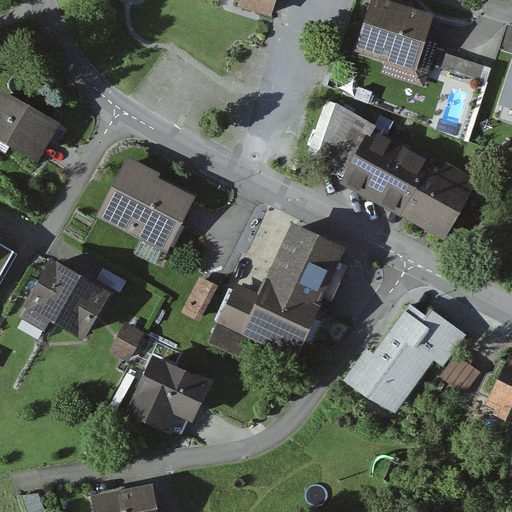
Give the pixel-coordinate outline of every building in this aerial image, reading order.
[(213,0),(275,18),(280,0),(213,0)] [(426,23),(369,5),(350,65),(407,83),(426,23)] [(511,55),(491,117),(511,123),(511,55)] [(0,96),(0,142),(38,164),(61,123),(3,91),(0,96)] [(364,133),(335,188),(438,244),(468,188),(364,133)] [(168,266),(198,211),(128,174),(99,229),(168,266)] [(0,270),(15,244),(0,235),(0,270)] [(294,237),(245,352),(302,376),(351,261),(294,237)] [(29,321),(86,355),(112,310),(55,277),(29,321)] [(129,311),(115,341),(135,350),(149,320),(129,311)] [(438,319),(430,329),(411,314),(374,360),(367,355),(346,381),(395,420),(436,369),(443,374),(468,342),(438,319)] [(152,367),(125,423),(185,451),(212,396),(152,367)] [(482,409),(511,424),(511,382),(500,376),(482,409)]
